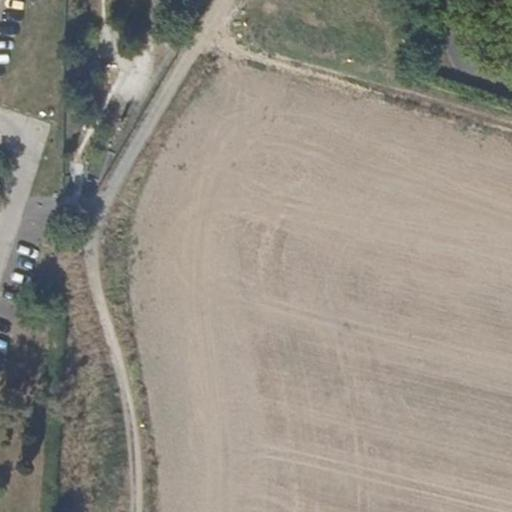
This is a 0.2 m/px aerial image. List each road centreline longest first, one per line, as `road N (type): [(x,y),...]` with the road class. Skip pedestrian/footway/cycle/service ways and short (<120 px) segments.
road 1 (track): [(146,511),(140,384),(90,280),(90,226),(215,0)]
road 2 (residential): [(0,236),(35,135),(0,122)]
